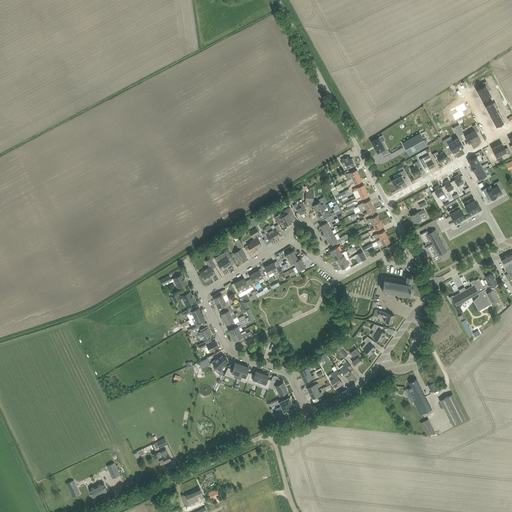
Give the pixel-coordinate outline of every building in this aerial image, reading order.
[(477,90),(479,96),(489,91),(486,86),(488,84),(486,82),(481,85),(482,87),(477,90)] [(489,91),(479,96),(482,101),(488,98),(489,99),(490,101),(495,98),(494,95),(491,96),(489,91)] [(455,120),(465,115),(463,111),(467,109),(463,103),(455,107),(457,112),(452,115),(455,120)] [(489,113),(497,108),(494,103),(486,108),(489,113)] [(497,108),(489,113),(491,117),(499,113),(497,108)] [(493,122),(501,117),(499,113),(491,117),(493,122)] [(501,117),(493,122),(496,126),(504,122),(501,117)] [(464,133),(459,124),(455,126),(458,131),(460,135),(464,133)] [(470,133),(474,141),(479,138),(476,132),(479,131),(476,124),(472,126),(474,129),(469,131),(470,133)] [(427,129),(409,139),(416,151),(433,142),(427,129)] [(458,137),(453,140),(458,149),(463,146),(460,140),(463,139),(460,135),(458,131),(455,132),(458,137)] [(464,136),(466,138),(469,143),(474,141),(470,133),(464,136)] [(379,138),(372,142),(377,152),(380,151),(382,155),(389,152),(383,141),(381,142),(379,138)] [(453,152),(458,149),(453,140),(447,143),(449,146),(453,152)] [(501,143),(497,145),(501,153),(506,151),(501,143)] [(501,153),(497,145),(492,148),(496,156),(501,153)] [(440,163),(448,158),(444,151),(438,154),(437,151),(432,154),(435,159),(437,157),(440,163)] [(352,158),(351,158),(349,159),(348,156),(341,159),(342,161),(341,162),(343,166),(346,164),(348,168),(354,165),(354,164),(355,163),(354,161),(353,161),(352,158)] [(427,166),(428,169),(434,166),(430,160),(430,159),(429,157),(424,160),(422,157),(418,160),(419,160),(422,165),(423,168),(427,166)] [(470,166),(478,161),(476,157),(468,161),(470,166)] [(412,168),(416,176),(422,173),(419,167),(422,165),(419,160),(414,162),(416,166),(412,168)] [(481,166),(478,161),(470,166),(473,171),(481,166)] [(481,166),(473,171),(475,175),(483,170),(481,166)] [(359,175),(356,169),(352,171),(346,174),(347,176),(351,175),(352,178),(353,178),(359,175)] [(391,180),(395,187),(399,185),(399,184),(405,181),(402,176),(406,174),(403,170),(398,173),(400,176),(391,180)] [(486,175),(483,170),(475,175),(478,180),(486,175)] [(326,180),(332,177),(331,174),(328,175),(325,171),(322,172),(324,177),(326,180)] [(464,183),(458,174),(454,176),(456,179),(451,181),(458,193),(462,191),(459,185),(464,183)] [(359,175),(353,178),(354,181),(350,183),(351,185),(362,180),(359,175)] [(454,188),(449,179),(444,182),(446,184),(441,187),(449,201),(454,199),(449,191),(454,188)] [(494,186),(491,187),(495,195),(499,193),(501,192),(499,189),(502,187),(498,179),(492,183),(494,186)] [(366,190),(363,184),(353,189),(354,191),(358,190),(359,193),(366,190)] [(444,194),(439,185),(434,187),(436,190),(431,192),(438,204),(443,202),(439,196),(444,194)] [(495,195),(491,187),(486,190),(485,189),(482,190),(486,197),(488,195),(490,198),(495,195)] [(357,198),(358,200),(369,195),(366,190),(359,193),(361,196),(357,198)] [(347,195),(345,191),(334,195),(336,200),(347,195)] [(312,205),(315,210),(326,204),(325,202),(326,201),(324,196),(318,200),(319,201),(312,205)] [(473,196),(468,199),(463,202),(470,215),(475,212),(480,209),(473,196)] [(373,205),(370,199),(359,204),(358,205),(360,211),(366,208),(373,205)] [(347,208),(354,205),(352,200),(346,203),(348,207),(347,207),(347,208)] [(304,204),(302,201),(298,204),(297,203),(294,204),(293,206),(295,209),(296,208),(298,211),(299,211),(300,214),(304,212),(303,210),(305,209),(303,205),(304,204)] [(324,218),(331,214),(329,210),(328,210),(327,207),(326,204),(315,210),(318,216),(322,214),(324,218)] [(373,205),(366,208),(368,212),(364,213),(365,216),(371,213),(376,211),(375,208),(373,205)] [(458,205),(453,208),(448,211),(455,223),(460,220),(465,217),(458,205)] [(278,214),(280,217),(284,225),(293,220),(290,215),(293,213),(290,207),(278,214)] [(417,212),(415,213),(411,215),(414,222),(421,219),(420,216),(426,214),(424,210),(418,213),(417,212)] [(323,224),(320,225),(322,230),(330,226),(333,224),(330,219),(333,218),(333,217),(332,214),(321,220),(323,224)] [(369,225),(373,224),(380,220),(377,214),(366,219),(369,225)] [(259,223),(255,216),(251,218),(252,220),(251,220),(254,224),(255,225),(259,223)] [(364,219),(353,224),(354,227),(365,222),(364,219)] [(371,229),(372,231),(383,226),(380,220),(373,224),(374,227),(371,229)] [(420,226),(423,232),(427,230),(428,231),(430,230),(428,228),(431,227),(431,228),(436,225),(434,220),(420,226)] [(270,241),(275,238),(269,227),(267,225),(265,227),(266,228),(263,230),(265,232),(262,234),(265,239),(268,238),(270,241)] [(275,238),(280,235),(278,231),(281,230),(278,226),(277,225),(275,226),(275,227),(273,229),(271,226),(269,227),(275,238)] [(332,230),(330,226),(322,230),(325,234),(332,230)] [(252,237),(253,239),(250,241),(251,243),(247,245),(252,252),(256,250),(255,248),(261,245),(257,237),(256,237),(255,235),(259,233),(256,228),(249,232),(252,237)] [(440,261),(442,260),(441,259),(441,260),(439,255),(448,251),(436,229),(428,233),(427,230),(420,234),(426,244),(428,247),(434,258),(435,260),(437,261),(440,261)] [(335,235),(332,230),(325,234),(327,239),(335,235)] [(387,236),(384,230),(373,235),(375,237),(378,236),(380,239),(387,236)] [(360,239),(368,235),(370,234),(368,232),(357,237),(358,240),(360,239)] [(330,243),(337,239),(335,235),(327,239),(330,243)] [(380,239),(376,241),(379,247),(390,241),(387,236),(380,239)] [(234,238),(235,241),(234,241),(239,249),(233,253),(238,261),(246,256),(241,248),(244,247),(239,238),(238,239),(236,237),(234,238)] [(374,247),(372,243),(362,248),(364,252),(374,247)] [(340,251),(337,246),(330,250),(333,255),(340,251)] [(228,267),(228,266),(231,264),(228,258),(231,256),(227,250),(224,253),(226,256),(220,260),(221,261),(218,263),(222,271),(228,267)] [(286,254),(288,259),(296,255),(293,250),(286,254)] [(343,255),(340,251),(333,255),(335,260),(337,259),(344,255),(343,255)] [(511,251),(501,258),(506,268),(511,264),(511,251)] [(296,255),(288,259),(291,263),(293,262),(298,259),(296,255)] [(344,255),(337,259),(339,264),(347,260),(344,255)] [(208,267),(200,272),(206,281),(210,279),(210,277),(215,274),(212,268),(215,267),(210,258),(206,261),(209,266),(208,267)] [(294,267),(296,266),(303,262),(301,258),(298,259),(293,262),(295,264),(293,265),(294,267)] [(349,264),(347,260),(339,264),(342,269),(349,264)] [(273,272),(274,274),(279,272),(280,274),(280,275),(283,273),(279,266),(277,267),(274,262),(269,264),(273,272)] [(297,272),(298,271),(299,271),(301,269),(306,267),(303,262),(296,266),(294,267),(293,268),(296,272),(297,272)] [(273,272),(269,264),(264,267),(268,274),(273,272)] [(254,272),(258,280),(259,282),(265,279),(267,278),(261,268),(258,269),(259,270),(254,272)] [(251,278),(248,279),(252,286),(255,284),(255,285),(260,282),(259,282),(258,280),(254,272),(249,275),(251,278)] [(411,284),(413,274),(405,273),(404,280),(385,277),(384,279),(382,290),(386,291),(385,294),(389,295),(390,291),(409,295),(410,293),(411,293),(413,292),(413,290),(413,288),(412,287),(411,286),(411,284)] [(490,288),(498,284),(493,275),(492,276),(491,273),(486,276),(489,282),(488,283),(490,288)] [(185,278),(184,277),(184,278),(182,274),(173,278),(178,288),(188,284),(185,277),(185,278)] [(163,284),(172,280),(170,275),(161,280),(163,284)] [(244,278),(239,281),(245,291),(249,288),(248,285),(244,278)] [(473,301),(478,310),(492,303),(487,293),(481,283),(479,278),(478,278),(478,279),(475,281),(474,279),(470,282),(472,285),(466,289),(464,287),(459,290),(460,292),(454,296),(453,295),(449,297),(451,301),(453,299),(456,304),(477,293),(479,295),(473,301)] [(245,291),(239,281),(234,283),(237,287),(234,289),(237,294),(244,290),(245,291)] [(216,303),(224,299),(223,296),(227,294),(224,289),(217,293),(218,295),(213,298),(215,302),(216,303)] [(487,293),(492,303),(498,299),(493,289),(487,293)] [(193,295),(193,294),(192,295),(190,291),(181,295),(182,296),(179,297),(178,293),(172,296),(175,303),(181,300),(181,299),(183,298),(186,306),(196,301),(193,295)] [(224,299),(216,303),(216,304),(217,308),(223,306),(224,309),(232,305),(229,300),(226,301),(224,299)] [(202,311),(201,310),(201,311),(199,307),(198,308),(193,310),(192,307),(183,312),(185,315),(187,314),(189,313),(190,315),(193,314),(194,317),(203,313),(202,311)] [(377,316),(378,314),(386,317),(385,321),(391,323),(394,315),(375,309),(373,315),(377,316)] [(222,320),(235,314),(233,311),(230,312),(229,310),(221,314),(222,316),(221,317),(222,320)] [(190,326),(191,329),(201,325),(200,322),(204,321),(204,320),(205,320),(203,316),(204,316),(203,313),(194,317),(196,321),(194,322),(195,324),(192,325),(190,326)] [(236,316),(235,314),(222,320),(223,322),(225,321),(226,324),(234,321),(232,318),(236,316)] [(235,323),(236,326),(229,330),(230,332),(229,332),(231,335),(240,331),(243,330),(241,327),(243,326),(243,324),(248,322),(246,318),(239,321),(235,323)] [(377,332),(374,337),(381,341),(383,337),(385,335),(384,335),(386,332),(381,330),(383,326),(374,323),(371,329),(377,332)] [(211,331),(208,326),(208,325),(202,328),(201,325),(191,329),(194,334),(199,332),(202,338),(203,337),(203,338),(205,338),(206,338),(207,338),(208,337),(209,336),(211,335),(209,332),(211,331)] [(244,339),(252,335),(250,331),(247,333),(246,331),(242,334),(240,331),(231,335),(232,339),(233,338),(234,340),(243,336),(244,339)] [(372,345),(375,341),(367,336),(363,340),(366,342),(368,344),(364,349),(363,349),(369,355),(372,352),(374,350),(374,349),(375,347),(372,345)] [(215,349),(218,347),(215,340),(207,344),(205,341),(198,344),(200,348),(208,347),(210,352),(215,349)] [(350,353),(352,356),(355,359),(352,361),(356,366),(362,361),(359,357),(361,355),(358,351),(356,348),(350,353)] [(344,357),(347,354),(342,349),(339,352),(344,357)] [(325,353),(318,357),(320,361),(324,359),(328,356),(325,353)] [(224,364),(228,361),(226,359),(227,358),(225,356),(224,356),(222,355),(219,358),(218,357),(212,362),(217,368),(216,370),(220,374),(222,372),(220,370),(225,365),(224,364)] [(198,362),(202,369),(202,368),(210,364),(208,358),(208,357),(198,362)] [(343,365),(339,368),(347,377),(352,373),(348,369),(351,366),(351,367),(352,367),(346,361),(342,364),(343,365)] [(235,373),(239,375),(242,365),(235,362),(233,369),(228,367),(225,374),(234,377),(235,373)] [(249,367),(242,365),(239,375),(242,376),(241,380),(247,382),(248,381),(251,373),(247,372),(249,367)] [(299,368),(297,369),(298,371),(299,372),(299,371),(302,377),(310,373),(308,370),(311,369),(309,366),(304,369),(303,366),(299,368)] [(339,372),(337,369),(334,371),(331,373),(331,374),(334,377),(330,380),(333,384),(336,388),(343,384),(339,378),(341,376),(339,372)] [(259,372),(256,370),(255,374),(251,373),(251,372),(251,373),(247,382),(248,382),(254,384),(255,381),(259,382),(263,372),(259,371),(259,372)] [(268,389),(269,387),(271,380),(271,379),(271,380),(267,379),(269,375),(266,374),(266,373),(263,372),(259,382),(263,383),(261,386),(262,386),(268,389)] [(310,373),(302,377),(304,382),(315,377),(313,375),(311,376),(310,373)] [(280,379),(278,378),(276,384),(275,385),(280,395),(288,391),(283,381),(282,382),(280,379)] [(424,417),(425,416),(426,416),(433,412),(418,382),(416,379),(409,382),(411,386),(407,388),(414,402),(420,414),(422,413),(424,417)] [(430,385),(433,391),(439,388),(436,382),(430,385)] [(310,393),(318,390),(316,387),(319,386),(317,383),(307,388),(310,393)] [(319,392),(318,390),(310,393),(312,399),(323,394),(321,391),(319,392)] [(439,400),(453,427),(466,420),(452,393),(439,400)] [(290,398),(289,397),(279,402),(283,410),(279,411),(273,414),(276,421),(282,418),(280,413),(284,412),(285,411),(286,412),(289,411),(288,410),(291,409),(290,405),(292,404),(291,401),(292,401),(290,398)] [(429,418),(420,422),(427,436),(435,432),(429,418)] [(156,442),(159,448),(168,444),(164,437),(156,442)] [(166,448),(160,451),(163,458),(158,460),(161,465),(165,463),(171,460),(166,448)] [(120,475),(114,462),(107,466),(113,478),(120,475)] [(80,493),(73,480),(66,483),(72,497),(80,493)] [(96,485),(100,494),(107,490),(103,482),(96,485)] [(100,494),(96,485),(89,489),(92,497),(100,494)] [(182,496),(184,501),(186,506),(204,498),(200,488),(182,496)] [(244,488),(216,500),(219,507),(247,495),(244,488)]
